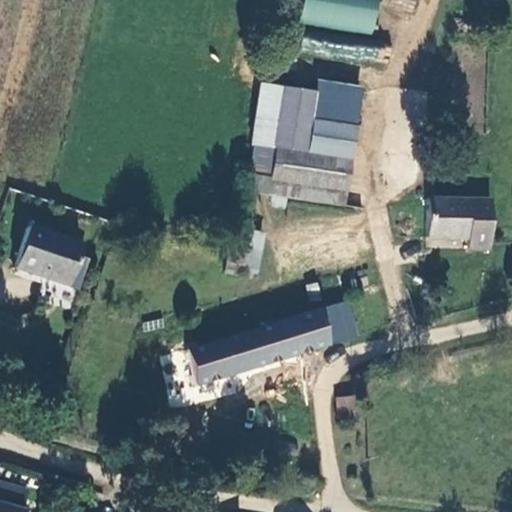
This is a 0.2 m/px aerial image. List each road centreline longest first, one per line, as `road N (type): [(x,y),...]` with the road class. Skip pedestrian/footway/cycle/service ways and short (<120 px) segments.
road 1 (unclassified): [(340,511),(325,409),(329,377),(342,361),(511,313)]
road 2 (unclassified): [(303,511),(178,495),(0,438)]
